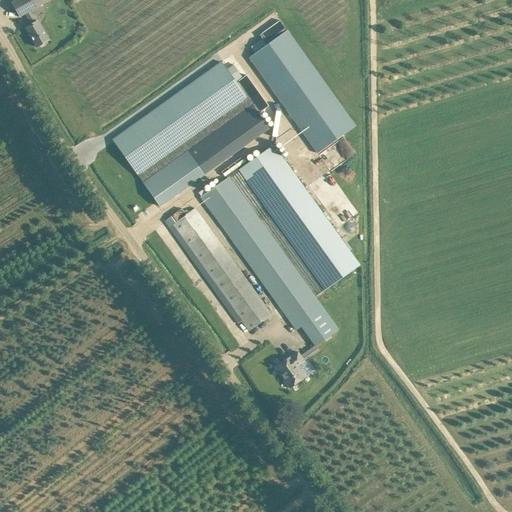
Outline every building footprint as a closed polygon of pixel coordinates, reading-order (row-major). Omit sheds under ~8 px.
[(16,0),(11,3),(19,17),(25,14),(31,25),(26,28),(37,47),(45,42),(48,40),(37,21),(37,22),(34,16),(33,16),(30,10),(36,7),(37,7),(48,0),(16,0)] [(318,154),(356,127),(279,20),(258,35),(266,45),(249,57),(318,154)] [(246,75),(236,82),(221,62),(112,140),(137,175),(139,173),(145,181),(143,183),(160,206),(168,200),(200,178),(220,163),(269,128),(258,113),(269,106),(246,75)] [(325,291),(360,265),(274,144),(229,176),(199,198),(295,331),(300,326),(314,345),(315,346),(316,346),(339,328),(338,326),(340,324),(337,319),(334,321),(316,297),(324,290),(325,291)] [(271,314),(228,254),(195,208),(186,215),(181,209),(164,221),(237,324),(242,321),(249,330),(271,314)] [(305,361),(300,356),(298,352),(291,357),(291,356),(284,361),(276,367),(285,380),(284,381),(289,388),(298,382),(305,377),(298,366),(305,361)]
